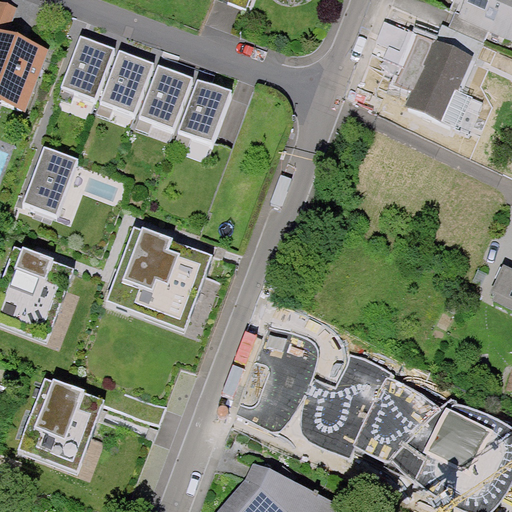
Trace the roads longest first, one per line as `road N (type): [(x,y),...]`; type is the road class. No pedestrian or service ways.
road 1 (residential): [(172,511),(330,90)]
road 2 (residential): [(87,0),(330,90)]
